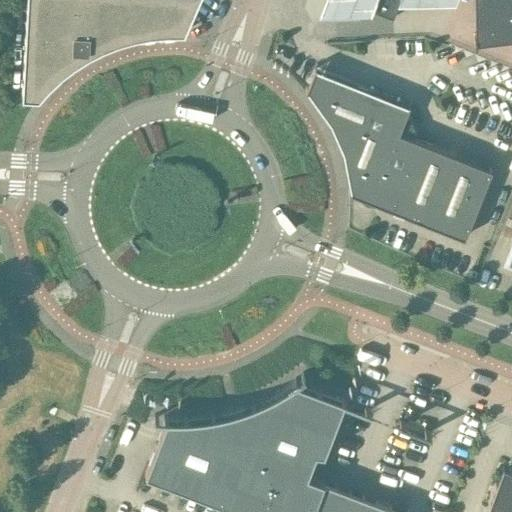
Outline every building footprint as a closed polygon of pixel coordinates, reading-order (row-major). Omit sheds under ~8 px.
[(183,31),(197,0),(26,0),(22,96),(38,97),(49,84),(61,73),(74,63),(88,54),(103,46),(118,40),(134,36),(151,33),(167,31),(183,31)] [(393,17),(399,0),(371,0),(369,8),(393,17)] [(476,35),(511,34),(511,0),(474,0),(474,30),(473,30),(473,37),(476,37),(476,35)] [(316,65),(315,64),(305,89),(306,89),(306,88),(330,121),(342,150),(350,189),(349,189),(348,190),(464,236),(491,167),(414,131),(408,117),(410,102),(408,101),(408,103),(315,66),(316,65)] [(165,417),(144,471),(250,511),(249,511),(408,511),(409,511),(307,472),(315,450),(323,451),(345,398),(297,380),(305,373),(303,371),(292,379),(273,391),(254,400),(233,407),(211,412),(190,415),(168,415),(154,414),(154,417),(165,417)] [(511,511),(511,466),(509,467),(506,467),(503,469),(501,470),(499,472),(497,475),(496,478),(495,481),(488,501),(506,508),(504,511),(511,511)]
